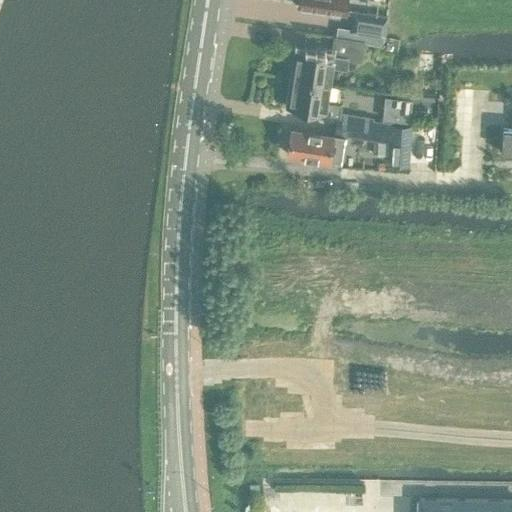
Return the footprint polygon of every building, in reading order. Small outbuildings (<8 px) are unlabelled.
[(295,0),(297,1),(296,6),(339,12),(345,13),(347,0),(295,0)] [(352,8),(348,26),(382,33),(385,15),(352,8)] [(337,25),(335,35),(347,37),(348,26),(337,25)] [(294,48),(289,76),(327,82),(330,63),(344,66),(346,57),(361,59),(364,40),(347,37),(335,35),(332,35),(329,53),(294,48)] [(324,101),(327,82),(289,76),(285,105),(337,113),(337,111),(338,103),(324,101)] [(382,119),(390,120),(408,123),(410,99),(385,96),(382,119)] [(337,113),(333,134),(343,135),(343,134),(367,138),(377,139),(386,141),(387,141),(390,123),(390,120),(372,118),(373,116),(337,111),(337,113)] [(377,139),(377,153),(388,154),(388,161),(408,162),(409,124),(390,123),(387,141),(386,141),(377,139)] [(289,127),(286,153),(289,154),(299,155),(339,161),(343,135),(333,134),(289,127)] [(511,127),(502,127),(501,152),(511,152),(511,127)] [(258,483),(248,483),(249,496),(258,495),(258,483)] [(511,511),(511,498),(419,497),(419,511),(511,511)]
